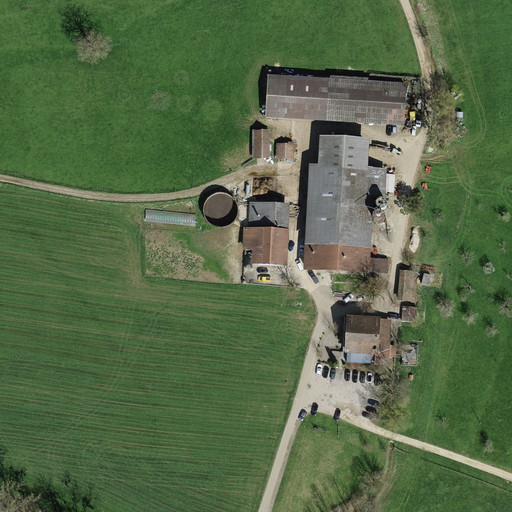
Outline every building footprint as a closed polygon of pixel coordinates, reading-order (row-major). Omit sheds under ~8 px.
[(407,126),(409,84),(272,76),(269,118),(407,126)] [(271,158),(271,130),(255,130),(255,158),(271,158)] [(373,140),(324,137),(322,168),(312,167),(305,271),(371,275),(376,201),(387,202),(389,169),(371,168),(373,140)] [(295,160),(296,144),(279,143),(278,159),(295,160)] [(290,265),(292,205),(250,203),(249,228),(245,228),(245,251),(256,251),(255,264),(290,265)] [(392,320),(352,316),(349,353),(389,356),(392,320)]
